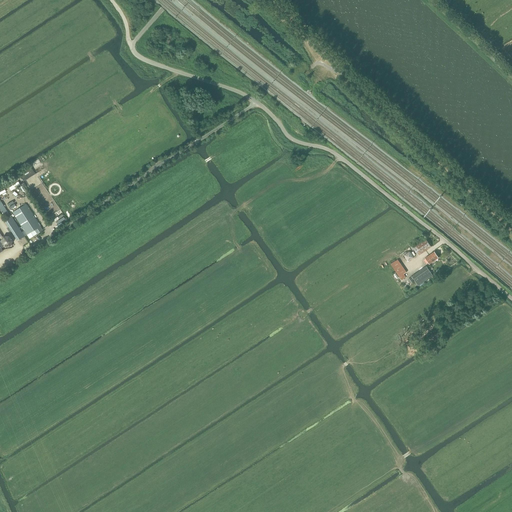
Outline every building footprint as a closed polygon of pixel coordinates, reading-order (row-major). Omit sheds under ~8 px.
[(26,204),(13,213),(27,235),(34,230),(37,234),(43,230),(26,204)] [(0,252),(2,251),(4,249),(10,248),(13,243),(9,237),(3,237),(0,243),(0,252)] [(412,248),(418,256),(431,247),(425,239),(412,248)] [(434,252),(425,258),(429,264),(438,258),(434,252)] [(403,275),(406,273),(398,261),(391,265),(401,280),(405,277),(403,275)] [(418,286),(433,276),(426,266),(411,277),(418,286)]
